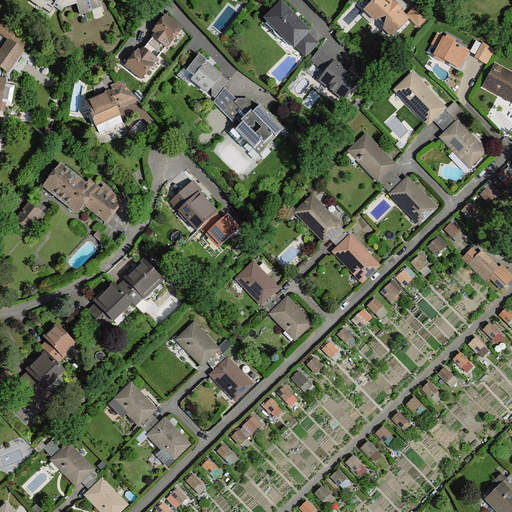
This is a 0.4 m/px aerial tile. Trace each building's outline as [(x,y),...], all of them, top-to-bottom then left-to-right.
[(34,0),(31,5),(51,16),(56,11),(63,12),(78,7),(82,17),(104,9),(101,0),(34,0)] [(390,0),(376,0),(367,10),(397,38),(413,21),(390,0)] [(283,3),(265,20),(295,50),(298,48),(307,58),(321,45),(311,36),(314,34),(283,3)] [(0,34),(9,41),(0,52),(0,66),(8,73),(27,52),(13,41),(19,34),(0,19),(0,34)] [(166,19),(126,69),(147,85),(186,36),(166,19)] [(437,32),(434,43),(442,46),(445,34),(437,32)] [(461,71),(472,51),(447,37),(436,58),(461,71)] [(214,98),(227,81),(206,65),(209,62),(200,56),(188,72),(195,77),(192,81),(214,98)] [(334,62),(320,81),(347,101),(361,81),(334,62)] [(511,73),(497,66),(486,87),(511,100),(511,73)] [(413,75),(396,92),(430,126),(447,109),(413,75)] [(96,128),(124,118),(121,111),(139,103),(120,83),(107,94),(86,102),(96,128)] [(237,101),(226,90),(214,105),(232,124),(237,119),(242,124),(236,131),(261,158),(286,132),(261,105),(253,113),(251,100),(237,101)] [(451,117),(443,124),(448,129),(467,111),(457,100),(445,111),(451,117)] [(460,121),(442,138),(472,170),(490,153),(460,121)] [(367,137),(349,153),(379,185),(397,168),(367,137)] [(87,186),(62,167),(44,188),(80,216),(87,208),(106,225),(125,203),(103,187),(101,191),(91,182),(87,186)] [(407,178),(389,195),(419,227),(437,210),(407,178)] [(224,219),(191,186),(173,203),(200,231),(203,227),(221,245),(240,227),(228,215),(224,219)] [(314,197),(296,214),(326,245),(344,228),(314,197)] [(30,204),(15,222),(28,232),(42,213),(30,204)] [(351,235),(333,252),(363,284),(381,267),(351,235)] [(440,255),(449,242),(439,235),(430,248),(440,255)] [(491,279),(502,290),(511,280),(511,275),(503,265),(499,270),(481,253),(469,266),(487,283),(491,279)] [(146,260),(127,278),(146,298),(165,280),(146,260)] [(255,261),(237,278),(263,306),(281,289),(255,261)] [(114,283),(97,301),(116,320),(133,302),(114,283)] [(395,301),(403,290),(393,283),(385,293),(395,301)] [(288,297),(270,314),(296,341),(314,324),(288,297)] [(378,312),(384,305),(377,298),(370,305),(378,312)] [(511,311),(509,308),(502,314),(510,323),(511,320),(511,311)] [(486,331),(500,341),(506,332),(492,322),(486,331)] [(195,323),(177,339),(203,367),(221,350),(195,323)] [(77,345),(59,325),(45,337),(64,357),(77,345)] [(480,336),(472,343),(479,352),(487,346),(480,336)] [(464,368),(473,360),(464,351),(455,358),(464,368)] [(66,371),(47,352),(19,379),(29,388),(22,395),(40,413),(56,397),(48,389),(66,371)] [(229,357),(211,374),(237,402),(255,385),(229,357)] [(448,381),(456,375),(448,366),(441,373),(448,381)] [(426,387),(432,396),(440,390),(433,381),(426,387)] [(132,383),(114,399),(140,427),(158,410),(132,383)] [(401,413),(394,418),(402,427),(408,421),(401,413)] [(166,417),(148,434),(174,462),(192,445),(166,417)] [(257,417),(233,433),(240,443),(264,427),(257,417)] [(385,440),(395,432),(388,424),(379,432),(385,440)] [(45,447),(52,455),(61,448),(54,439),(45,447)] [(371,440),(364,448),(372,457),(380,449),(371,440)] [(69,443),(51,460),(77,488),(95,471),(69,443)] [(355,468),(363,461),(357,455),(349,462),(355,468)] [(334,476),(342,485),(350,478),(342,469),(334,476)] [(103,478),(85,495),(101,511),(122,511),(129,506),(103,478)] [(511,511),(511,488),(507,483),(488,500),(499,511),(511,511)] [(318,492),(324,499),(331,493),(325,486),(318,492)] [(178,487),(168,498),(178,507),(188,496),(178,487)] [(310,499),(301,508),(305,511),(313,511),(318,507),(310,499)]
